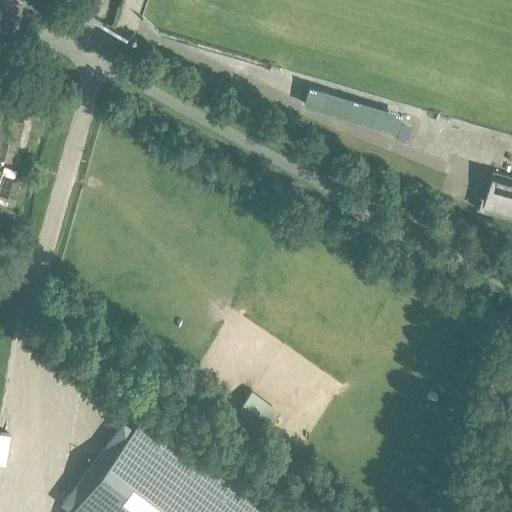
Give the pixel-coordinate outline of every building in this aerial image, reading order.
[(301,90),(298,109),(394,125),(397,106),(301,90)] [(34,119),(39,103),(24,99),(20,115),(34,119)] [(0,156),(15,160),(24,120),(6,116),(0,142),(0,156)] [(0,202),(8,206),(18,172),(5,168),(0,183),(0,202)] [(511,220),(511,180),(494,175),(483,212),(511,220)] [(0,242),(16,213),(0,204),(0,242)] [(249,392),(236,409),(266,431),(278,414),(249,392)] [(272,511),(144,414),(134,428),(124,420),(62,501),(72,509),(69,511),(272,511)]
